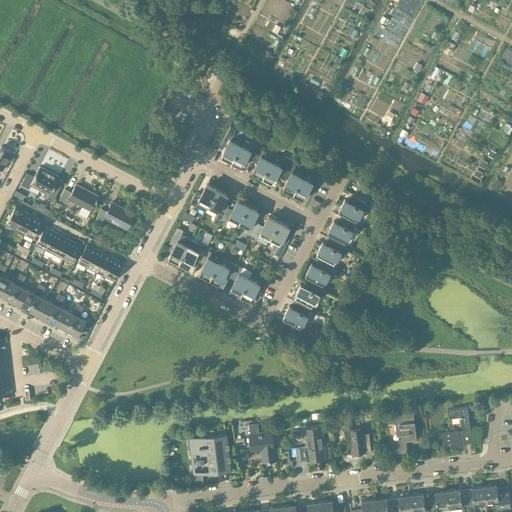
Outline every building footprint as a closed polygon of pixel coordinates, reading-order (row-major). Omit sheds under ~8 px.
[(234,118),(230,126),(236,129),(240,121),(235,118),(234,118)] [(220,157),(231,162),(241,143),(231,138),(236,129),(230,126),(222,142),(227,145),(220,157)] [(241,143),(231,162),(241,167),(247,155),(252,158),(258,147),(252,144),(250,148),(241,143)] [(0,168),(2,170),(8,159),(10,155),(12,151),(1,146),(0,148),(0,168)] [(251,173),(261,178),(271,159),(273,155),(258,147),(252,158),(257,161),(251,173)] [(271,159),(261,178),(272,183),(278,171),(283,174),(292,158),(286,155),(281,164),(271,159)] [(282,189),(292,194),(300,180),(302,175),(293,170),(297,161),(292,158),(283,174),(288,177),(282,189)] [(30,185),(40,189),(44,180),(49,171),(40,166),(34,176),(27,173),(21,184),(29,188),(30,185)] [(44,180),(40,189),(49,194),(47,198),(53,201),(59,189),(54,187),(59,176),(49,171),(44,180)] [(300,180),(292,194),(302,199),(309,187),(314,190),(320,180),(314,176),(312,180),(302,175),(300,180)] [(195,192),(189,203),(195,206),(198,202),(207,207),(217,188),(207,183),(200,195),(195,192)] [(96,198),(98,195),(76,184),(72,192),(65,188),(59,200),(66,204),(69,199),(90,210),(95,200),(96,201),(97,199),(96,198)] [(217,211),(214,216),(212,222),(218,225),(221,219),(226,208),(221,206),(227,194),(217,188),(207,207),(217,211)] [(19,198),(22,194),(16,190),(13,195),(19,198)] [(345,199),(340,207),(338,211),(344,214),(355,220),(356,221),(358,216),(359,216),(363,209),(367,211),(370,205),(352,196),(350,201),(345,199)] [(226,208),(221,219),(226,222),(229,218),(238,223),(248,204),(238,199),(231,211),(226,208)] [(126,229),(134,213),(112,201),(107,211),(101,208),(95,220),(101,223),(104,217),(126,229)] [(248,204),(238,223),(248,228),(245,232),(251,235),(257,224),(252,222),(258,210),(248,204)] [(6,224),(15,229),(24,211),(15,206),(6,224)] [(24,211),(15,229),(24,233),(33,216),(24,211)] [(344,214),(342,218),(354,224),(355,220),(344,214)] [(257,224),(251,235),(257,238),(260,234),(269,238),(278,221),(268,215),(262,227),(257,224)] [(33,216),(24,233),(34,238),(43,221),(33,216)] [(351,228),(354,224),(342,218),(341,217),(338,222),(334,220),(327,233),(345,242),(347,237),(348,238),(353,229),(351,228)] [(273,254),(279,257),(288,241),(282,238),(289,226),(278,221),(269,238),(279,243),(273,254)] [(35,244),(45,249),(54,231),(45,226),(35,244)] [(168,258),(178,263),(188,244),(191,238),(181,233),(183,230),(177,227),(169,243),(174,246),(168,258)] [(97,238),(100,233),(92,230),(90,235),(97,238)] [(54,231),(45,249),(54,253),(63,236),(54,231)] [(63,236),(54,253),(63,258),(72,241),(63,236)] [(188,244),(178,263),(188,268),(194,256),(200,259),(208,243),(202,240),(200,243),(191,238),(188,244)] [(337,259),(341,251),(345,253),(348,248),(330,239),(327,244),(322,241),(316,254),(334,263),(336,259),(337,259)] [(72,241),(63,258),(72,263),(81,245),(72,241)] [(6,247),(15,252),(16,248),(7,243),(7,244),(6,247)] [(199,274),(209,279),(219,260),(209,255),(211,252),(210,251),(212,246),(208,244),(208,243),(200,259),(205,262),(199,274)] [(77,261),(87,266),(96,249),(87,244),(77,261)] [(96,249),(87,266),(96,271),(105,253),(96,249)] [(105,253),(96,271),(105,275),(114,258),(105,253)] [(114,258),(105,275),(114,280),(123,263),(114,258)] [(219,260),(209,279),(219,284),(225,272),(230,275),(236,265),(230,261),(228,265),(219,260)] [(326,280),(330,273),(334,275),(337,269),(331,266),(319,260),(316,265),(311,262),(305,275),(323,284),(325,280),(326,280)] [(229,290),(240,295),(249,276),(240,271),(242,268),(236,265),(230,275),(236,278),(229,290)] [(0,271),(0,294),(0,295),(8,279),(2,275),(5,269),(0,266),(0,271)] [(249,276),(240,295),(250,300),(256,288),(261,291),(270,275),(264,272),(259,281),(249,276)] [(19,282),(10,300),(19,305),(28,289),(21,285),(24,280),(18,276),(16,280),(19,282)] [(8,279),(0,295),(10,300),(19,282),(16,280),(15,282),(8,279)] [(294,296),(302,301),(301,303),(307,305),(308,304),(311,306),(314,301),(315,302),(319,294),(323,296),(326,290),(320,288),(308,281),(305,286),(300,284),(296,292),(294,296)] [(92,288),(90,292),(95,294),(97,291),(98,288),(93,286),(92,288)] [(28,289),(19,305),(29,310),(38,292),(42,293),(43,290),(37,287),(34,292),(28,289)] [(80,299),(84,292),(77,288),(73,295),(80,299)] [(38,292),(29,310),(39,315),(47,299),(40,296),(42,293),(38,292)] [(47,299),(39,315),(48,320),(56,305),(57,302),(61,303),(62,300),(56,297),(53,302),(47,299)] [(56,305),(48,320),(58,325),(66,309),(59,306),(61,303),(57,302),(56,305)] [(309,309),(297,302),(294,308),(289,305),(283,318),(300,327),(303,322),(304,323),(307,317),(308,314),(307,313),(309,309)] [(58,325),(67,330),(77,312),(80,314),(81,310),(75,307),(72,312),(66,309),(58,325)] [(308,314),(307,317),(325,326),(328,320),(309,309),(307,313),(308,314)] [(77,312),(67,330),(77,335),(86,320),(78,316),(80,314),(77,312)] [(274,326),(281,329),(284,324),(277,320),(274,326)] [(462,429),(438,432),(440,447),(460,445),(460,444),(471,442),(467,405),(447,408),(448,418),(460,416),(462,429)] [(401,438),(390,439),(392,453),(407,451),(406,439),(416,438),(413,411),(394,413),(396,434),(400,433),(401,438)] [(263,462),(272,461),(277,460),(275,447),(274,448),(272,430),(258,431),(257,423),(249,424),(249,431),(248,431),(250,451),(261,449),(263,462)] [(305,446),(296,447),(297,461),(325,457),(321,426),(303,428),(305,446)] [(368,426),(344,429),(347,454),(371,451),(368,426)] [(225,433),(190,437),(192,453),(211,450),(214,470),(230,468),(225,433)] [(202,474),(195,475),(196,485),(203,485),(202,474)] [(509,491),(497,492),(496,484),(484,486),(486,502),(497,501),(498,509),(511,507),(509,491)] [(473,504),(486,502),(484,486),(471,487),(472,495),(466,496),(468,511),(470,511),(474,511),(473,504)] [(447,490),(449,507),(461,506),(461,511),(468,511),(466,496),(461,497),(460,489),(447,490)] [(430,500),(431,511),(437,511),(437,509),(449,507),(447,490),(434,491),(435,500),(430,500)] [(411,494),(413,511),(425,510),(424,511),(431,511),(430,500),(424,501),(423,493),(411,494)] [(393,505),(394,511),(410,511),(413,511),(411,494),(398,496),(399,504),(393,505)] [(374,499),(375,511),(394,511),(393,505),(388,506),(387,497),(374,499)] [(350,510),(350,511),(375,511),(374,499),(361,500),(362,509),(350,510)] [(319,501),(320,511),(345,511),(345,510),(333,511),(332,500),(319,501)] [(302,511),(301,511),(320,511),(319,501),(307,503),(308,511),(302,511)]
